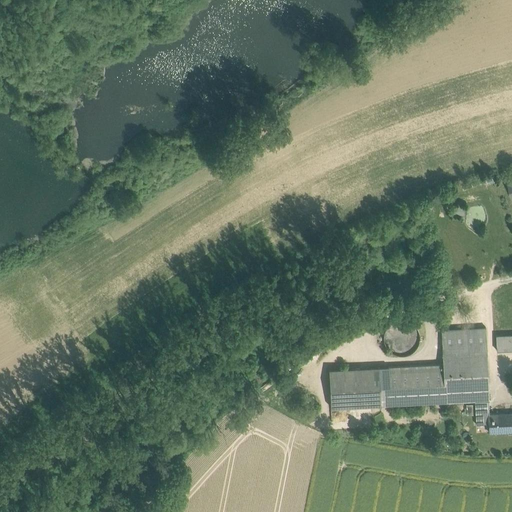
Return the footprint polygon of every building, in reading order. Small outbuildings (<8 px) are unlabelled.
[(418,344),(419,337),(418,330),(414,325),(408,321),(401,320),(394,321),(388,325),(385,331),(383,338),(385,345),(389,350),(395,354),(401,355),(408,354),(414,350),(418,344)] [(485,327),(441,329),(442,354),(487,351),(485,327)] [(511,333),(495,335),(496,350),(511,349),(511,333)] [(443,364),(379,367),(381,405),(474,400),(488,400),(489,400),(487,351),(442,354),(443,364)] [(379,367),(342,368),(343,407),(381,405),(379,367)] [(342,368),(329,369),(330,407),(343,407),(342,368)] [(488,423),(489,414),(488,400),(474,400),(476,424),(488,423)] [(511,412),(489,414),(488,423),(489,432),(489,431),(497,430),(497,432),(511,431),(511,412)]
